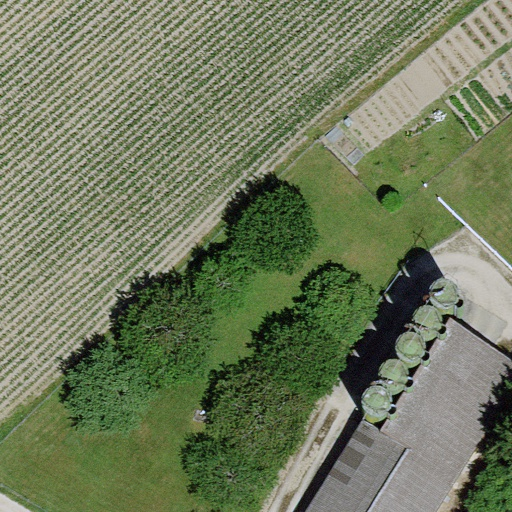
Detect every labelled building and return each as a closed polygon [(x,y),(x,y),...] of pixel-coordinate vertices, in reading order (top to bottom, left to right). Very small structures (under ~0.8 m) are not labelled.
[(432,312),(433,317),(435,322),(439,326),(444,327),(450,327),(455,324),(458,319),(459,315),(458,310),(456,306),(453,302),(448,301),(443,301),(438,303),(434,307),(432,312)] [(417,336),(417,342),(419,347),(423,350),(429,352),(434,351),(439,349),(442,344),(443,339),(443,335),(441,330),(437,327),(432,325),(427,325),(422,327),(419,331),(417,336)] [(319,511),(442,511),(511,395),(511,371),(461,341),(396,449),(367,431),(319,511)] [(400,364),(400,369),(402,374),(407,378),(412,379),(417,378),(422,376),(425,371),(426,367),(426,362),(424,357),(420,354),(415,352),(410,352),(405,354),(402,358),(400,364)] [(385,392),(385,398),(388,403),(392,406),(397,408),(402,407),(407,405),(410,400),(412,395),(411,391),(409,386),(405,383),(401,381),(396,381),(391,383),(387,387),(385,392)] [(369,418),(369,423),(372,428),(376,431),(381,433),(386,432),(391,430),(394,425),(396,421),(395,416),(393,411),(389,408),(385,406),(380,406),(375,408),(371,412),(369,418)]
